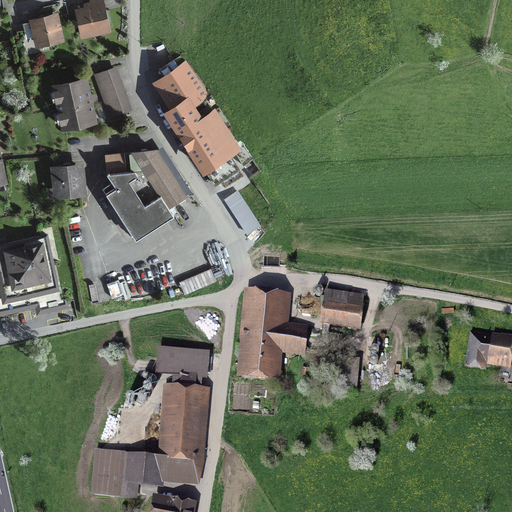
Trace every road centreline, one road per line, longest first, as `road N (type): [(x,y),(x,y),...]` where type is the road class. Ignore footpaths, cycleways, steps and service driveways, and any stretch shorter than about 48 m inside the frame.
road 1 (unclassified): [(241,277),(214,210),(150,112),(137,73),(133,0)]
road 2 (unclassified): [(241,277),(204,511)]
